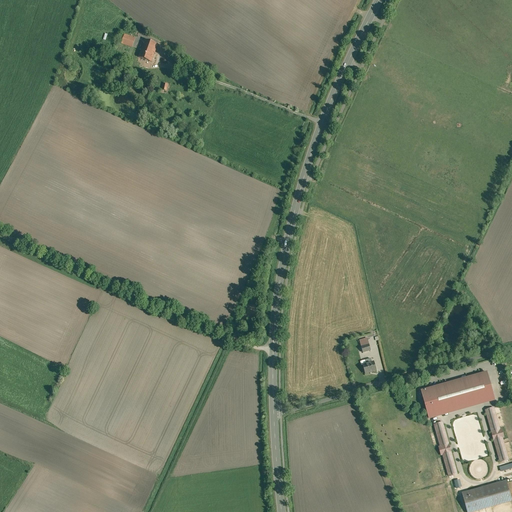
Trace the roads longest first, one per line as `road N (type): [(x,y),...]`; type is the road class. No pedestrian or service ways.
road 1 (secondary): [(381,0),(325,112),(294,204),(277,308),(274,415)]
road 2 (track): [(282,351),(237,340),(0,225)]
road 3 (unclassified): [(274,415),(511,347)]
